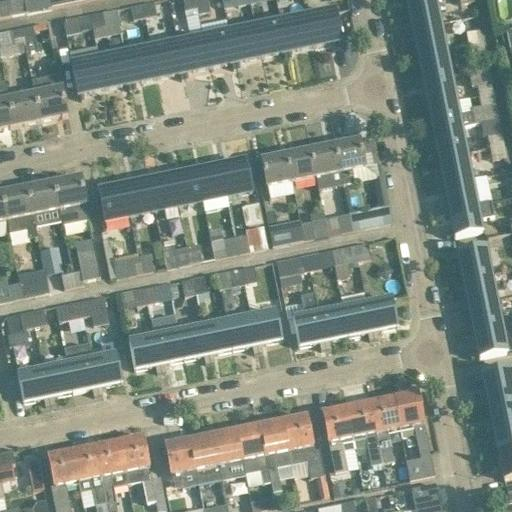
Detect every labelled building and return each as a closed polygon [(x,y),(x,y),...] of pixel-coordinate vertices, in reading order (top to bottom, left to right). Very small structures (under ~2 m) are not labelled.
[(8,0),(9,4),(0,5),(0,15),(1,21),(27,15),(27,14),(24,0),(8,0)] [(24,0),(27,14),(53,9),(50,0),(24,0)] [(199,18),(195,0),(182,0),(187,20),(199,18)] [(207,0),(195,0),(199,18),(211,15),(207,0)] [(221,0),(224,12),(245,8),(243,0),(221,0)] [(243,0),(245,8),(250,31),(255,30),(251,8),(277,2),(276,0),(243,0)] [(408,6),(413,31),(439,26),(434,0),(408,6)] [(169,2),(143,7),(145,21),(158,19),(159,27),(173,25),(169,2)] [(143,7),(117,12),(119,26),(145,21),(143,7)] [(90,18),(93,32),(95,42),(121,37),(119,26),(117,12),(90,18)] [(341,44),(335,14),(307,19),(313,49),(334,45),(334,46),(341,44)] [(82,34),(93,32),(90,18),(79,20),(82,34)] [(307,19),(281,25),(287,55),(293,54),(293,53),(313,49),(307,19)] [(201,29),(203,41),(209,70),(230,66),(230,67),(236,66),(229,35),(227,24),(201,29)] [(281,25),(255,30),(261,60),(282,55),(282,56),(287,55),(281,25)] [(413,31),(418,57),(444,52),(445,53),(457,50),(452,26),(440,28),(439,26),(413,31)] [(34,29),(22,31),(25,46),(37,44),(34,29)] [(229,35),(236,66),(241,65),(241,64),(261,60),(255,30),(250,31),(229,35)] [(0,35),(0,60),(0,61),(27,55),(25,46),(22,31),(0,35)] [(483,45),(481,33),(466,35),(469,48),(483,45)] [(203,41),(177,46),(184,76),(189,75),(189,74),(209,70),(203,41)] [(483,45),(469,48),(471,60),(486,57),(483,45)] [(177,46),(151,51),(157,81),(178,77),(184,76),(177,46)] [(125,56),(132,87),(137,86),(137,85),(157,81),(151,51),(125,56)] [(418,57),(423,83),(450,78),(445,53),(444,52),(418,57)] [(99,62),(106,91),(126,87),(126,88),(132,87),(125,56),(99,62)] [(47,61),(35,63),(38,84),(50,82),(47,61)] [(106,91),(99,62),(72,67),(78,98),(85,96),(106,91)] [(477,89),(480,100),(495,97),(489,70),(469,75),(472,90),(477,89)] [(423,83),(429,109),(455,104),(450,78),(423,83)] [(61,91),(35,97),(40,124),(67,119),(61,91)] [(35,97),(9,102),(14,130),(40,124),(35,97)] [(481,110),(472,111),(473,115),(475,127),(475,128),(481,127),(500,123),(495,97),(480,100),(481,110)] [(9,102),(0,104),(0,132),(14,130),(9,102)] [(429,109),(434,135),(460,130),(460,131),(475,128),(473,115),(460,118),(457,104),(455,104),(429,109)] [(500,123),(481,127),(484,140),(488,140),(490,151),(505,148),(500,123)] [(434,135),(439,161),(466,156),(460,131),(460,130),(434,135)] [(360,143),(335,148),(341,176),(343,188),(355,186),(353,174),(365,171),(363,160),(376,157),(373,143),(360,145),(360,143)] [(335,148),(311,153),(316,181),(341,176),(335,148)] [(505,148),(490,151),(492,163),(507,161),(505,148)] [(311,153),(287,157),(292,186),(316,181),(311,153)] [(439,161),(445,187),(471,182),(471,183),(486,179),(481,153),(466,156),(439,161)] [(292,186),(287,157),(262,162),(267,191),(270,203),(295,199),(292,186)] [(246,166),(221,171),(227,199),(252,194),(246,166)] [(377,211),(350,217),(353,233),(393,225),(381,167),(374,169),(383,210),(377,211)] [(221,171),(197,176),(203,204),(205,214),(229,210),(227,199),(221,171)] [(197,176),(173,181),(179,209),(203,204),(197,176)] [(54,185),(59,213),(63,228),(89,223),(80,179),(54,185)] [(149,186),(154,214),(157,224),(181,219),(179,209),(173,181),(149,186)] [(445,187),(450,213),(476,208),(471,183),(471,182),(445,187)] [(54,185),(28,190),(34,218),(59,213),(54,185)] [(130,219),(154,214),(149,186),(125,191),(130,219)] [(2,196),(8,223),(13,249),(30,245),(29,242),(38,240),(34,218),(28,190),(2,196)] [(105,224),(130,219),(125,191),(100,196),(105,224)] [(311,225),(300,228),(304,243),(327,239),(322,215),(320,205),(308,207),(311,225)] [(476,208),(450,213),(455,240),(475,236),(482,234),(479,222),(493,219),(491,205),(476,208)] [(324,214),(322,215),(327,239),(353,233),(350,217),(326,222),(324,214)] [(185,239),(187,251),(190,268),(215,263),(209,234),(208,226),(201,227),(202,236),(185,239)] [(304,243),(300,228),(289,230),(292,246),(304,243)] [(247,239),(235,241),(239,258),(269,252),(265,230),(246,234),(247,239)] [(222,232),(209,234),(215,263),(239,258),(235,241),(224,243),(222,232)] [(142,277),(139,260),(132,262),(132,258),(114,262),(111,250),(109,250),(107,242),(102,243),(110,282),(117,281),(117,282),(142,277)] [(66,246),(73,276),(76,290),(85,288),(84,284),(100,280),(94,251),(81,254),(79,243),(66,246)] [(162,250),(163,256),(166,272),(190,268),(187,251),(176,253),(175,247),(162,250)] [(367,247),(355,250),(358,266),(371,263),(367,247)] [(458,255),(464,282),(501,274),(496,247),(458,255)] [(355,250),(331,255),(336,279),(337,283),(351,281),(349,272),(359,270),(358,266),(355,250)] [(40,255),(44,274),(47,278),(63,275),(59,251),(40,255)] [(318,257),(308,260),(311,275),(322,273),(318,257)] [(154,275),(150,258),(139,260),(142,277),(154,275)] [(311,275),(308,260),(278,266),(283,291),(302,287),(300,278),(311,275)] [(267,267),(241,272),(245,289),(256,287),(257,291),(276,288),(272,266),(267,267)] [(217,277),(222,303),(225,318),(236,316),(233,298),(241,296),(240,290),(245,289),(241,272),(217,277)] [(18,279),(20,287),(23,302),(50,297),(47,278),(44,274),(18,279)] [(469,308),(496,302),(507,300),(501,274),(464,282),(469,308)] [(76,290),(73,276),(61,278),(64,292),(76,290)] [(193,282),(196,298),(198,308),(210,305),(205,280),(205,279),(193,282)] [(0,283),(0,306),(23,302),(20,287),(9,289),(8,282),(0,283)] [(185,301),(196,298),(193,282),(181,284),(182,285),(185,301)] [(169,286),(145,291),(148,308),(159,306),(160,309),(173,307),(173,305),(169,287),(169,286)] [(148,308),(145,291),(120,296),(123,313),(148,308)] [(341,301),(341,305),(349,340),(373,335),(367,307),(366,307),(364,296),(341,301)] [(319,316),(318,310),(316,297),(302,300),(306,319),(294,321),(300,350),(324,345),(319,316)] [(79,305),(83,322),(91,320),(93,329),(108,326),(103,300),(79,305)] [(392,302),(367,307),(373,335),(397,330),(392,302)] [(469,308),(474,334),(501,328),(496,302),(469,308)] [(71,324),(83,322),(79,305),(68,307),(55,310),(55,311),(59,327),(71,324)] [(341,305),(318,310),(319,316),(324,345),(349,340),(341,305)] [(44,312),(31,315),(35,332),(47,329),(44,312)] [(35,332),(31,315),(7,320),(8,323),(3,324),(8,349),(6,350),(11,372),(19,370),(14,348),(29,345),(27,333),(35,332)] [(276,315),(251,320),(257,348),(282,343),(276,315)] [(176,323),(177,326),(179,335),(184,363),(209,358),(203,330),(200,318),(176,323)] [(251,320),(227,325),(233,353),(257,348),(251,320)] [(227,325),(203,330),(209,358),(233,353),(227,325)] [(156,340),(154,340),(160,368),(184,363),(179,335),(177,326),(154,330),(156,340)] [(501,328),(474,334),(480,361),(507,355),(501,328)] [(160,368),(154,340),(130,345),(135,373),(160,368)] [(90,356),(91,363),(97,391),(122,386),(116,358),(105,360),(104,353),(90,356)] [(91,363),(67,368),(73,396),(97,391),(91,363)] [(67,368),(43,372),(49,401),(73,396),(67,368)] [(483,376),(488,403),(511,398),(511,379),(510,371),(483,376)] [(49,401),(43,372),(18,377),(24,406),(49,401)] [(418,397),(394,402),(400,433),(402,441),(416,438),(420,457),(430,455),(418,397)] [(511,398),(488,403),(493,429),(511,425),(511,398)] [(394,402),(370,406),(377,437),(383,467),(394,465),(388,435),(400,433),(394,402)] [(370,406),(347,411),(353,442),(355,453),(367,450),(371,470),(383,467),(377,437),(370,406)] [(353,442),(347,411),(323,416),(329,447),(335,477),(348,475),(344,455),(355,453),(353,442)] [(307,419),(283,424),(290,455),(292,468),(307,465),(311,482),(316,481),(321,503),(330,501),(320,453),(315,454),(311,439),(307,419)] [(260,429),(271,486),(273,496),(282,494),(277,471),(292,468),(290,455),(283,424),(260,429)] [(511,425),(493,429),(498,455),(511,452),(511,425)] [(260,429),(236,434),(243,465),(245,478),(260,475),(263,487),(271,486),(260,429)] [(236,434),(213,438),(219,470),(221,481),(222,483),(224,495),(233,493),(231,479),(233,479),(230,468),(243,465),(236,434)] [(213,438),(190,443),(196,475),(199,488),(222,483),(221,481),(219,470),(213,438)] [(143,441),(119,445),(128,489),(143,486),(147,507),(157,505),(157,511),(165,511),(160,481),(150,483),(149,470),(143,441)] [(196,475),(190,443),(165,448),(174,490),(183,489),(184,491),(199,488),(196,475)] [(119,445),(96,450),(102,481),(107,511),(117,511),(114,493),(128,489),(119,445)] [(96,450),(72,455),(79,489),(81,496),(93,494),(96,511),(107,511),(102,481),(96,450)] [(511,452),(498,455),(504,482),(511,480),(511,452)] [(0,457),(0,484),(14,482),(11,469),(15,468),(13,455),(0,457)] [(79,489),(72,455),(48,460),(52,480),(54,489),(51,490),(55,511),(71,511),(67,492),(79,489)] [(431,460),(411,465),(406,466),(410,485),(435,480),(431,460)] [(28,472),(32,491),(33,496),(44,493),(39,469),(28,472)] [(412,493),(415,511),(440,511),(436,488),(412,493)] [(333,492),(335,501),(344,499),(342,489),(333,492)] [(282,494),(273,496),(275,501),(277,511),(285,510),(282,494)] [(251,506),(251,511),(274,511),(277,511),(275,501),(251,506)] [(32,511),(47,511),(46,504),(46,503),(37,505),(32,511)]
